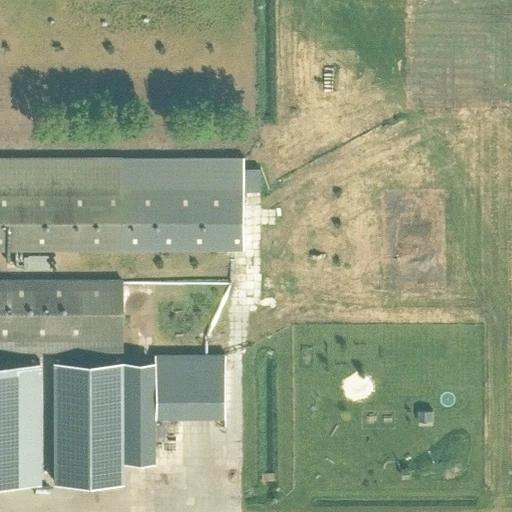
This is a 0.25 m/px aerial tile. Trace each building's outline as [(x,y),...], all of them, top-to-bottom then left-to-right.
[(0,247),(121,247),(121,154),(0,154),(0,349),(121,350),(121,277),(0,277),(0,247)] [(123,264),(135,264),(135,247),(123,247),(123,264)] [(0,357),(0,478),(40,478),(40,357),(0,357)] [(53,478),(123,478),(123,358),(53,358),(53,478)] [(177,381),(161,388),(165,398),(181,391),(177,381)]
